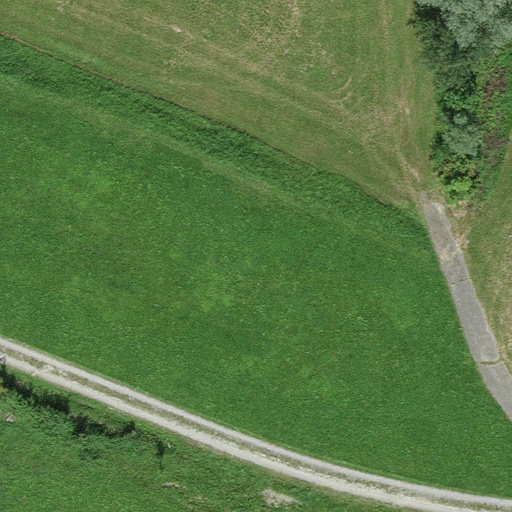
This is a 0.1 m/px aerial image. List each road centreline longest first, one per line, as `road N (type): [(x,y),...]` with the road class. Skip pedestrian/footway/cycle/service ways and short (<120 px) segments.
road 1 (track): [(489,511),(314,469),(0,349)]
road 2 (track): [(511,392),(487,359),(437,180)]
